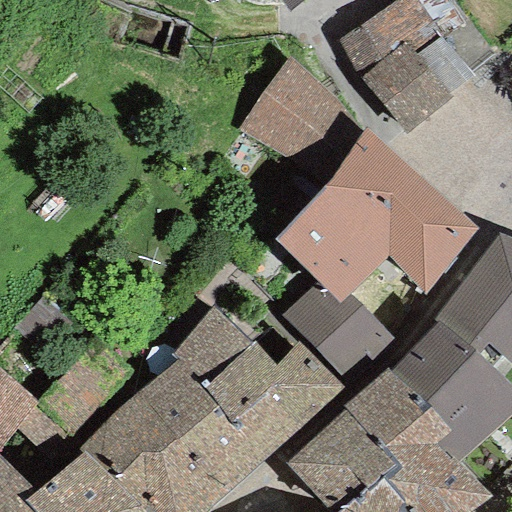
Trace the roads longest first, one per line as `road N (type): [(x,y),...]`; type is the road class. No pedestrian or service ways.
road 1 (residential): [(501,217),(398,340),(225,511)]
road 2 (residential): [(354,0),(329,28),(329,55),(399,146),(501,217)]
road 3 (unknown): [(268,471),(379,492),(407,511)]
